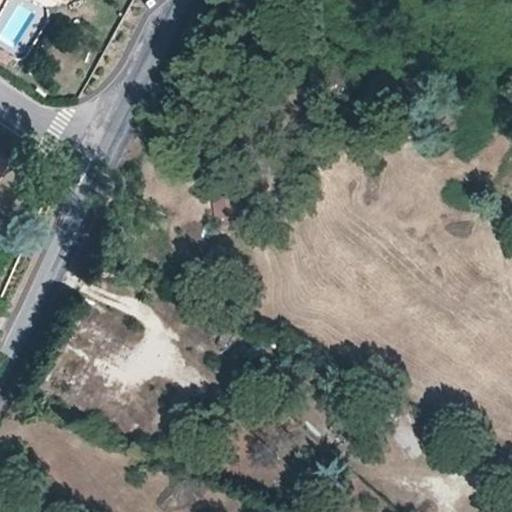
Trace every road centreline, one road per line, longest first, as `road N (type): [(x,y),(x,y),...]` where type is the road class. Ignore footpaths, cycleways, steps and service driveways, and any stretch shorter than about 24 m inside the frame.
road 1 (tertiary): [(108,168),(0,383)]
road 2 (tertiary): [(188,0),(108,168)]
road 3 (residential): [(0,97),(108,168)]
